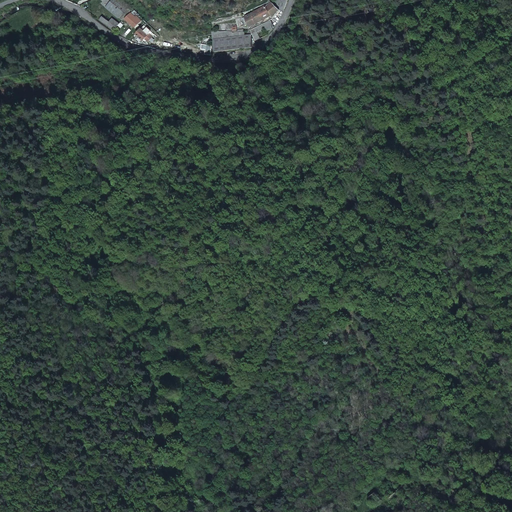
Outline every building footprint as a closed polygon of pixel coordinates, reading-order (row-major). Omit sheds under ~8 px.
[(101,4),(120,20),(123,17),(126,13),(124,11),(128,5),(121,0),(101,0),(100,3),(101,4)] [(276,0),(274,4),(284,10),(286,5),(286,0),(276,0)] [(284,10),(274,4),(272,3),(266,5),(244,15),(249,26),(270,16),(272,16),(281,11),(284,10)] [(126,13),(123,17),(124,18),(123,19),(133,28),(139,21),(136,19),(137,18),(136,16),(135,17),(129,12),(127,14),(126,13)] [(140,28),(135,34),(142,40),(149,31),(146,27),(143,31),(140,28)] [(251,33),(245,34),(225,36),(211,38),(213,50),(255,43),(253,40),(251,33)] [(394,481),(399,486),(403,481),(397,476),(394,481)] [(370,498),(376,507),(382,504),(384,502),(379,493),(370,498)]
